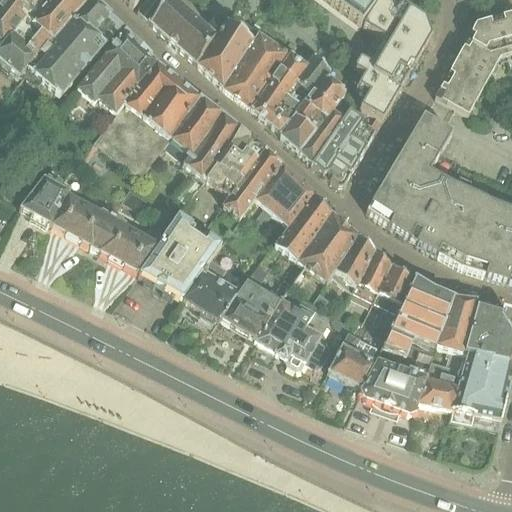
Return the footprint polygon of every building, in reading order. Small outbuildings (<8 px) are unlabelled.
[(0,67),(19,83),(26,75),(88,1),(86,0),(6,0),(0,8),(0,48),(2,50),(0,51),(0,67)] [(118,0),(132,12),(141,0),(320,0),(360,29),(361,28),(364,30),(382,0),(118,0)] [(164,0),(148,0),(137,15),(147,27),(196,70),(226,27),(233,19),(207,0),(186,0),(180,10),(169,1),(168,2),(164,0)] [(380,125),(401,90),(429,42),(423,24),(384,0),(382,0),(364,30),(363,31),(384,44),(369,69),(360,63),(357,64),(353,72),(354,75),(362,80),(356,91),(367,97),(359,112),(380,125)] [(58,103),(119,32),(120,31),(107,21),(88,1),(26,75),(58,103)] [(511,18),(497,23),(507,60),(511,59),(511,18)] [(233,19),(226,27),(196,70),(220,93),(253,47),(258,37),(233,19)] [(474,29),(466,43),(455,63),(488,81),(498,63),(507,60),(497,23),(474,29)] [(94,74),(76,95),(93,109),(97,105),(113,119),(122,108),(124,110),(158,70),(125,37),(94,74)] [(258,37),(253,47),(220,93),(221,94),(247,114),(287,57),(258,37)] [(279,140),(326,73),(311,60),(305,69),(289,57),(288,58),(287,57),(247,114),(279,140)] [(433,102),(466,120),(488,81),(455,63),(433,102)] [(159,71),(158,70),(124,110),(79,167),(82,170),(93,157),(92,156),(96,151),(137,185),(163,154),(199,103),(159,71)] [(331,77),(326,73),(279,140),(278,140),(299,160),(331,117),(332,117),(343,100),(340,99),(342,97),(325,84),(331,77)] [(203,183),(204,184),(238,135),(199,103),(163,154),(181,170),(201,186),(203,183)] [(347,116),(341,124),(312,171),(326,184),(336,193),(341,192),(373,138),(372,137),(376,131),(374,125),(373,126),(365,121),(360,124),(347,116)] [(341,124),(332,117),(331,117),(299,160),(308,168),(312,171),(341,124)] [(511,215),(487,206),(428,177),(451,138),(421,120),(364,216),(408,245),(410,246),(414,248),(458,273),(506,289),(511,290),(511,215)] [(222,198),(227,201),(240,186),(263,156),(238,135),(204,184),(205,185),(214,192),(214,194),(220,199),(222,198)] [(0,175),(13,159),(11,157),(17,146),(1,137),(0,139),(0,175)] [(279,171),(263,156),(240,186),(227,201),(228,202),(220,213),(238,226),(253,206),(279,171)] [(253,206),(271,221),(286,235),(312,201),(279,171),(253,206)] [(18,215),(49,232),(67,201),(68,199),(69,197),(43,182),(18,215)] [(97,259),(137,281),(158,250),(68,200),(68,199),(67,201),(49,232),(89,254),(92,250),(100,254),(97,259)] [(272,251),(303,273),(338,225),(330,218),(312,201),(286,235),(272,251)] [(137,281),(182,306),(211,264),(221,250),(207,241),(203,247),(187,236),(192,230),(177,220),(158,247),(159,248),(158,250),(137,281)] [(326,290),(331,282),(334,278),(358,243),(338,225),(303,273),(326,290)] [(373,257),(358,243),(334,278),(331,282),(350,297),(351,298),(352,298),(373,257)] [(390,269),(373,257),(352,298),(351,298),(372,308),(377,298),(392,270),(390,269)] [(217,327),(218,325),(236,299),(238,296),(218,285),(225,275),(211,264),(182,306),(217,327)] [(412,283),(392,270),(377,298),(372,308),(395,320),(414,285),(412,283)] [(411,347),(435,354),(453,304),(431,295),(414,285),(395,320),(381,353),(404,362),(411,347)] [(238,296),(236,299),(218,325),(253,347),(280,306),(279,306),(245,286),(238,296)] [(311,310),(320,316),(327,305),(318,299),(311,310)] [(453,304),(435,354),(462,362),(463,358),(465,352),(463,352),(477,307),(475,307),(453,304)] [(320,341),(327,328),(317,321),(320,316),(311,310),(309,308),(307,310),(302,308),(298,317),(280,306),(253,347),(252,348),(274,359),(274,360),(284,366),(286,371),(294,376),(299,375),(303,368),(313,374),(314,374),(320,372),(328,359),(327,353),(317,348),(320,341)] [(511,320),(510,316),(477,307),(463,352),(465,352),(463,358),(489,366),(490,367),(511,373),(511,371),(511,320)] [(325,378),(359,395),(374,367),(369,364),(375,354),(359,346),(359,345),(346,339),(325,378)] [(456,393),(451,392),(451,393),(456,394),(450,416),(447,428),(497,437),(511,373),(490,367),(489,366),(463,358),(462,362),(464,362),(456,393)] [(359,395),(358,398),(363,405),(407,421),(414,418),(414,410),(424,382),(422,381),(423,380),(407,374),(406,377),(374,366),(374,367),(359,395)] [(414,410),(450,416),(456,394),(451,393),(451,392),(425,384),(426,382),(424,382),(414,410)]
